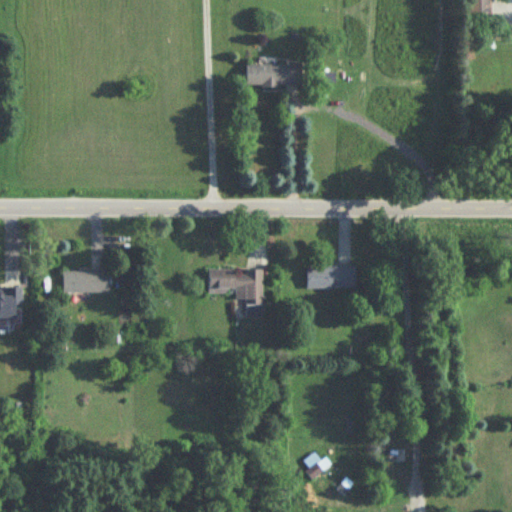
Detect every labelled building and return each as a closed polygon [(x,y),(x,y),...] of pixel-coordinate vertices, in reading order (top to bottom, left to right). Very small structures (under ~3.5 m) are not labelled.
[(246,88),(300,88),(300,67),(246,67),(246,88)] [(355,291),(355,268),(306,268),(306,291),(355,291)] [(261,271),(207,272),(207,295),(234,295),(234,301),(244,301),(244,308),(261,307),(261,271)] [(108,294),(108,273),(62,273),(62,294),(108,294)] [(0,321),(13,321),(13,308),(21,308),(21,290),(0,290),(0,321)] [(306,470),(309,480),(321,475),(317,465),(306,470)] [(324,511),(325,495),(295,495),(295,511),(324,511)]
